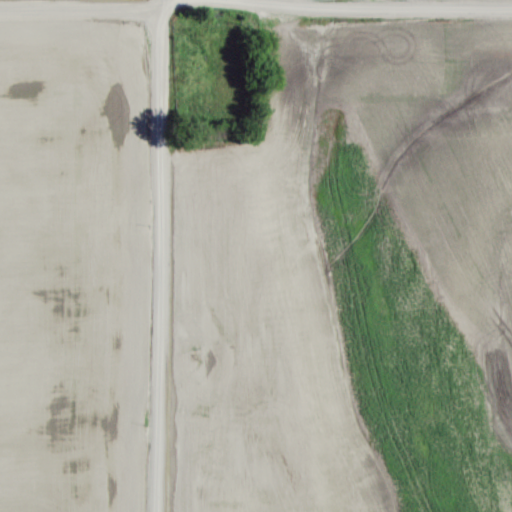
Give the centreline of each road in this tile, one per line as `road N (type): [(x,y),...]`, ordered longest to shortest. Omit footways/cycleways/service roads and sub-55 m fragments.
road 1 (residential): [(511,6),(242,0),(0,10)]
road 2 (residential): [(157,511),(162,0)]
